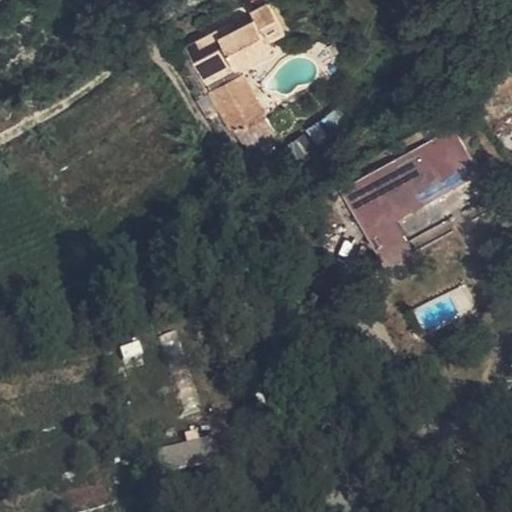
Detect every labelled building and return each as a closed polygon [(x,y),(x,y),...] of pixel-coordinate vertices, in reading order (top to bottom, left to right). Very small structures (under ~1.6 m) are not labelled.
[(272,45),(268,39),(283,30),(266,0),(262,0),(251,6),(255,14),(231,28),(221,33),(217,25),(184,43),(202,75),(232,58),(236,65),(272,45)] [(226,20),(217,25),(221,33),(231,28),(226,20)] [(236,65),(232,58),(202,75),(206,82),(236,65)] [(212,92),(233,129),(261,113),(241,76),(212,92)] [(480,183),(453,135),(339,198),(385,276),(413,263),(397,227),(480,183)] [(0,421),(106,403),(98,359),(0,376),(0,421)] [(209,439),(154,452),(160,480),(215,467),(209,439)]
